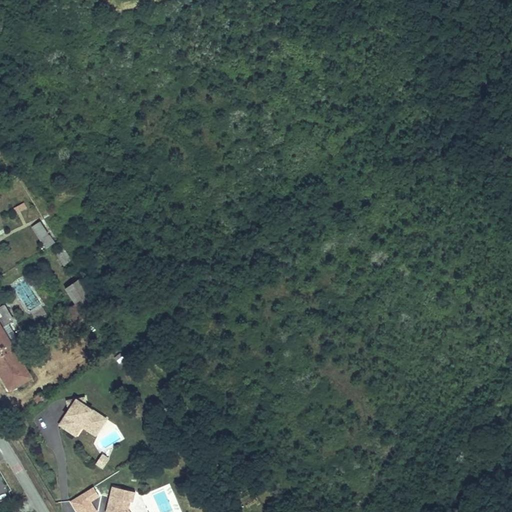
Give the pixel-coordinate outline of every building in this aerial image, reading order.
[(35,214),(26,221),(36,236),(45,230),(35,214)] [(65,247),(56,252),(63,265),(72,260),(65,247)] [(72,297),(89,285),(80,271),(63,283),(72,297)] [(98,299),(89,285),(72,297),(66,301),(74,313),(98,299)] [(0,375),(4,383),(27,371),(9,338),(0,321),(0,318),(5,315),(9,314),(0,298),(0,297),(0,375)] [(16,335),(5,315),(0,318),(0,321),(9,338),(16,335)] [(34,384),(27,388),(32,396),(38,393),(34,384)] [(101,408),(86,398),(84,390),(69,393),(70,400),(69,403),(59,418),(76,429),(82,419),(84,416),(92,422),(101,408)] [(95,428),(106,411),(101,408),(92,422),(84,416),(82,419),(95,428)] [(104,460),(108,454),(101,449),(97,456),(104,460)] [(136,484),(113,478),(107,505),(110,505),(113,510),(111,511),(134,511),(135,511),(129,501),(131,493),(133,494),(136,484)]
